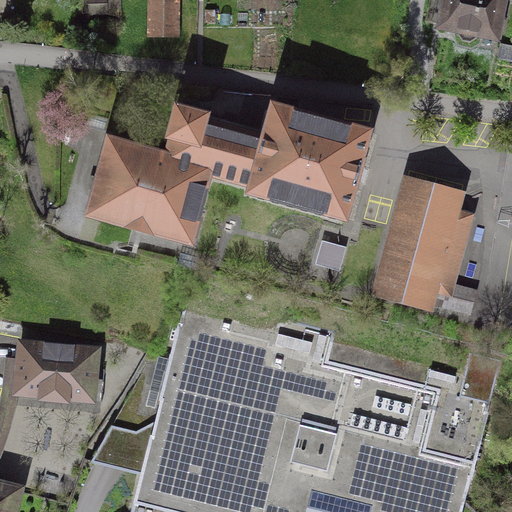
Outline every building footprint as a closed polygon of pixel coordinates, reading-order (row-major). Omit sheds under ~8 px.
[(105,0),(90,0),(91,14),(106,13),(105,0)] [(153,0),(153,34),(173,34),(173,0),(153,0)] [(446,0),(442,25),(459,28),(458,35),(462,41),(470,42),(476,38),(477,31),(494,35),(501,0),(446,0)] [(209,167),(207,174),(251,186),(250,192),(345,218),(368,132),(276,108),(272,110),(265,137),(204,121),(206,115),(177,107),(169,136),(171,137),(166,156),(209,167)] [(166,156),(110,141),(90,213),(189,240),(207,174),(209,167),(166,156)] [(460,196),(406,182),(376,291),(430,305),(434,289),(449,293),(470,216),(455,212),(460,196)] [(317,247),(310,272),(332,277),(338,252),(317,247)] [(476,511),(464,500),(500,360),(480,355),(480,354),(203,284),(202,287),(189,284),(184,308),(179,323),(178,323),(155,421),(136,431),(111,425),(91,462),(140,475),(130,511),(476,511)] [(17,376),(16,394),(40,396),(40,398),(67,401),(68,398),(93,401),(97,349),(20,342),(15,376),(17,376)] [(0,511),(13,511),(19,489),(0,484),(0,511)]
